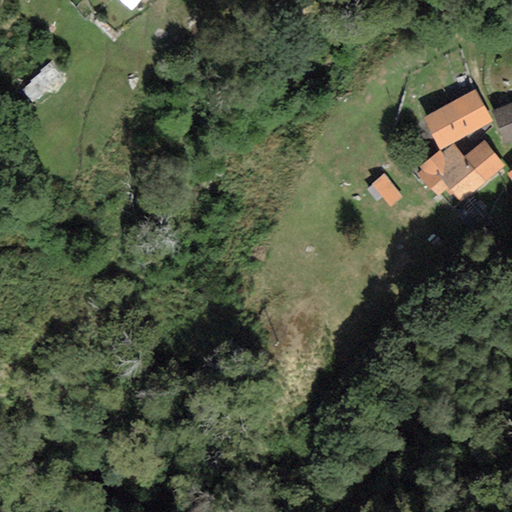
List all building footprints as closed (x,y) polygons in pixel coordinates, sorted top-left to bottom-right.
[(115,4),(95,23),(112,41),(132,22),(115,4)] [(60,81),(43,63),(15,88),(31,107),(60,81)] [(490,126),(472,93),(421,119),(439,152),(490,126)] [(511,102),(494,110),(508,142),(511,140),(511,102)] [(504,178),(485,150),(463,165),(454,151),(417,176),(438,205),(452,195),(461,208),(504,178)] [(405,196),(387,171),(367,185),(385,210),(405,196)]
